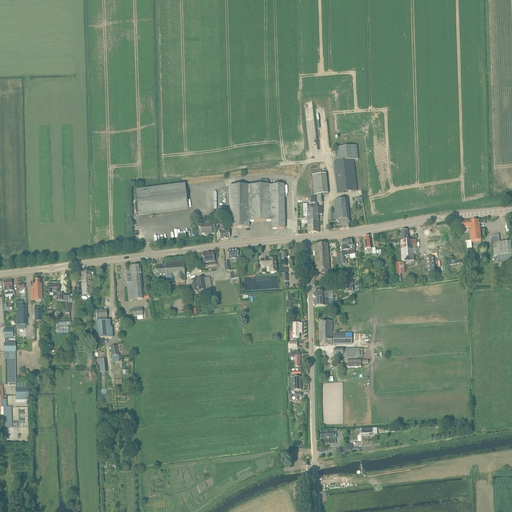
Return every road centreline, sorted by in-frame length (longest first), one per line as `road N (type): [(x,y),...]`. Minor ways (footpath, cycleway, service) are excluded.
road 1 (tertiary): [(0,274),(308,237)]
road 2 (unclassified): [(317,511),(308,237)]
road 3 (tertiary): [(308,237),(511,209)]
